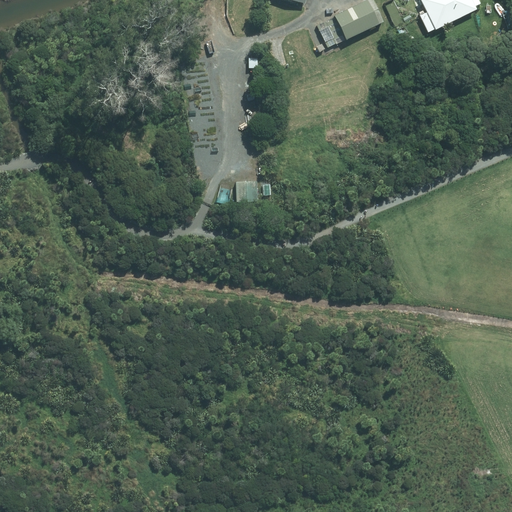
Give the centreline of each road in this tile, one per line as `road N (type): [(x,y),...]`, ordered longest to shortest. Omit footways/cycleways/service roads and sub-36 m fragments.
road 1 (track): [(511,149),(306,241),(188,230)]
road 2 (track): [(188,230),(159,237),(128,227),(64,159),(0,165)]
